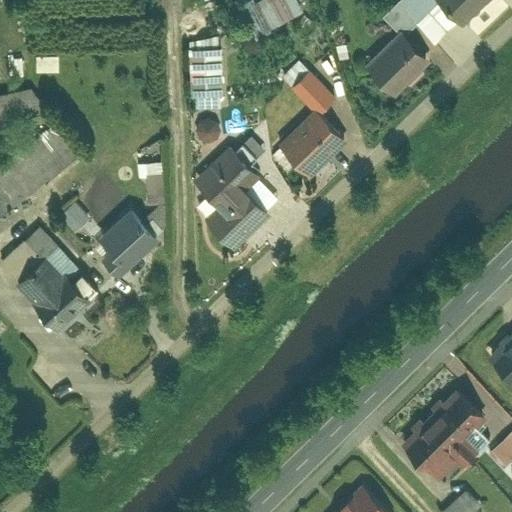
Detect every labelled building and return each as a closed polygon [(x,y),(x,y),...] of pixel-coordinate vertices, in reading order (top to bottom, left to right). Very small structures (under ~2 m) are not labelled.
[(302,0),(240,0),(239,1),(255,30),(304,3),(302,0)] [(405,25),(409,29),(437,0),(399,0),(390,10),(405,25)] [(448,0),(470,21),(490,0),(448,0)] [(369,61),(399,90),(435,54),(409,29),(405,25),(369,61)] [(189,42),(193,103),(222,102),(219,40),(189,42)] [(290,80),(307,63),(299,55),(282,72),(290,80)] [(319,103),(325,109),(341,92),(313,64),(296,81),(319,103)] [(0,126),(36,121),(31,87),(0,91),(0,126)] [(283,140),(314,171),(350,134),(325,109),(319,103),(283,140)] [(201,137),(220,132),(215,114),(196,119),(201,137)] [(0,165),(0,183),(16,204),(81,155),(56,123),(0,165)] [(209,215),(240,245),(274,211),(250,186),(266,170),(235,139),(199,175),(224,200),(209,215)] [(147,200),(162,199),(160,158),(138,159),(139,174),(146,174),(147,200)] [(134,265),(164,235),(133,204),(103,233),(115,245),(134,265)] [(134,265),(115,245),(107,254),(128,275),(136,267),(134,265)] [(19,283),(63,327),(94,298),(50,253),(19,283)] [(511,345),(498,359),(511,373),(511,345)] [(488,432),(479,423),(487,415),(462,390),(408,442),(442,477),(461,458),(466,463),(483,447),(478,442),(488,432)] [(511,430),(493,449),(507,463),(511,458),(511,430)] [(450,511),(475,511),(486,502),(469,484),(446,507),(450,511)] [(398,511),(378,490),(361,506),(353,497),(336,511),(398,511)]
